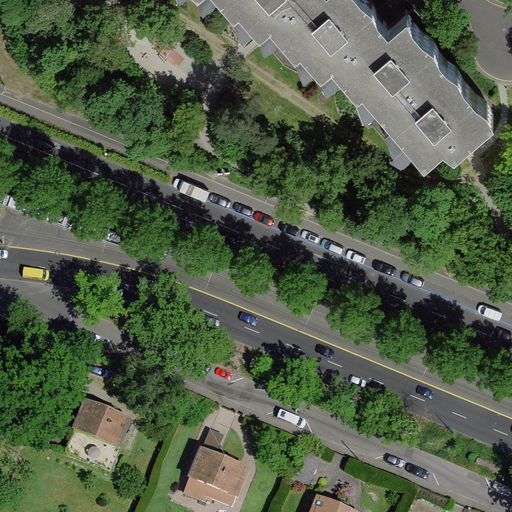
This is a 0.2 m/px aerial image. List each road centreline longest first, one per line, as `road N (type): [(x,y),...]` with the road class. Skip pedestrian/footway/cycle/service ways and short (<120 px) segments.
road 1 (residential): [(2,262),(36,302),(78,325),(511,503)]
road 2 (primary): [(511,344),(0,133)]
road 3 (primary): [(2,262),(122,281),(511,437)]
road 4 (track): [(156,0),(396,169),(452,177),(478,168),(511,126)]
